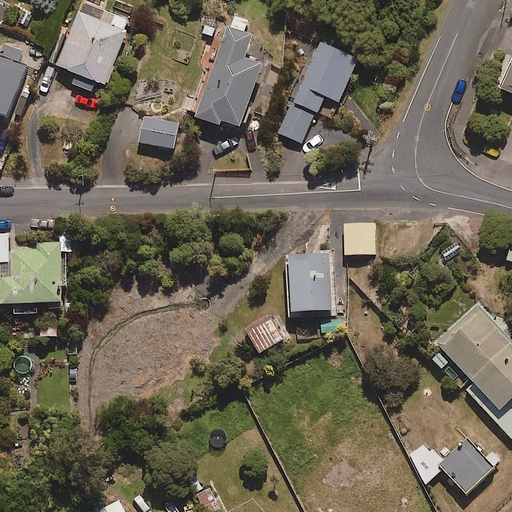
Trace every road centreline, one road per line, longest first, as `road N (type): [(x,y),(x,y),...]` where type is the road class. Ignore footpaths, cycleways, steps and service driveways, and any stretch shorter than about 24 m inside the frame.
road 1 (residential): [(415,169),(361,189),(0,201)]
road 2 (residential): [(415,169),(418,128),(470,0)]
